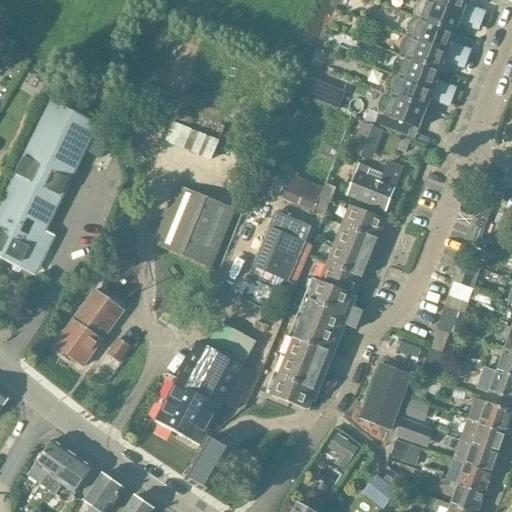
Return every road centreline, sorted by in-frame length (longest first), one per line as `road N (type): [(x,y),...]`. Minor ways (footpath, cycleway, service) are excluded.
road 1 (residential): [(255,511),(327,419),(375,331),(413,289),(467,157)]
road 2 (tertiary): [(191,511),(55,415),(0,365)]
road 3 (residential): [(467,157),(511,38)]
